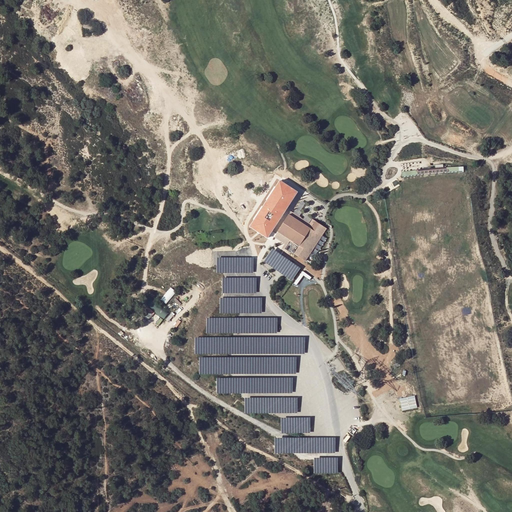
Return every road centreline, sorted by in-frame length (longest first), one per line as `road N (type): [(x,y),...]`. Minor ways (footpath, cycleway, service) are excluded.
road 1 (track): [(0,245),(186,399),(233,511)]
road 2 (track): [(360,507),(189,405)]
road 3 (track): [(100,367),(108,511)]
